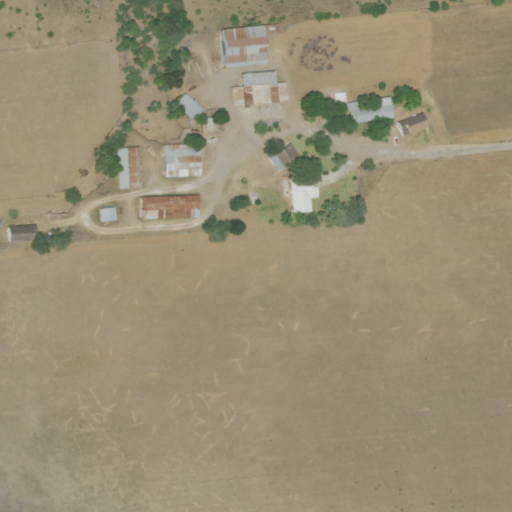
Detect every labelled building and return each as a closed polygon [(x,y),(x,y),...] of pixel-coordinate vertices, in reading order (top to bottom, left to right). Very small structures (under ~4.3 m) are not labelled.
[(218,27),(221,65),(263,63),(261,25),(218,27)] [(238,72),(238,86),(229,86),(229,103),(283,101),(282,81),(272,82),(271,70),(238,72)] [(199,108),(184,91),(172,102),(188,119),(199,108)] [(389,117),(386,97),(359,100),(344,102),(346,122),(389,117)] [(424,127),(420,112),(395,120),(399,135),(424,127)] [(197,143),(160,143),(161,176),(197,175),(197,143)] [(114,146),(114,187),(137,187),(137,146),(114,146)] [(288,212),(307,212),(307,197),(312,197),(312,175),(288,175),(288,212)] [(137,194),(137,217),(195,217),(195,194),(137,194)] [(97,220),(112,220),(112,207),(97,207),(97,220)] [(5,239),(31,239),(31,225),(5,225),(5,239)]
